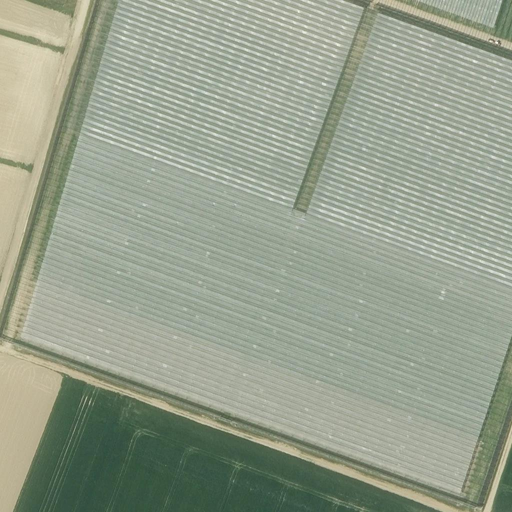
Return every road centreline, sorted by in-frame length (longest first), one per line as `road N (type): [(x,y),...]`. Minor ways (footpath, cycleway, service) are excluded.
road 1 (track): [(454,511),(0,349)]
road 2 (track): [(84,0),(0,296)]
